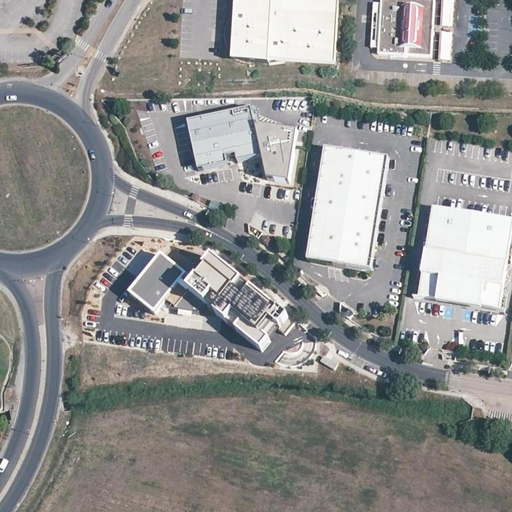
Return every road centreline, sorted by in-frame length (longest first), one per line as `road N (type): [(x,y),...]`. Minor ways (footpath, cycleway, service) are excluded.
road 1 (tertiary): [(511,391),(431,377),(360,350),(236,244)]
road 2 (tertiary): [(2,511),(47,421),(54,279),(64,252)]
road 3 (tertiary): [(0,267),(23,293),(34,347),(27,417),(0,481)]
road 4 (tertiary): [(236,244),(122,187),(103,159)]
road 5 (tertiary): [(85,234),(106,221),(136,220),(236,244)]
road 6 (tertiary): [(94,136),(84,92),(133,0)]
road 7 (tertiary): [(113,0),(59,76),(20,91)]
